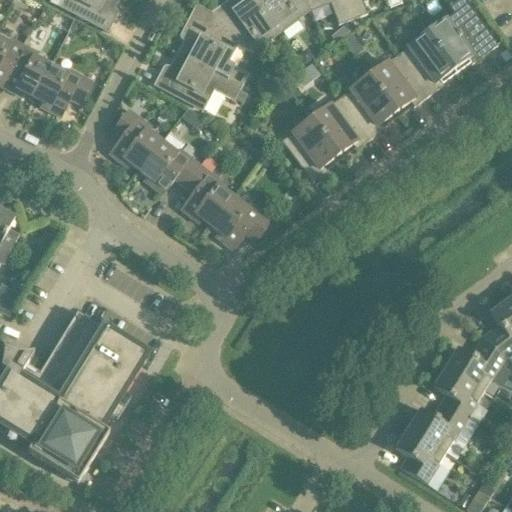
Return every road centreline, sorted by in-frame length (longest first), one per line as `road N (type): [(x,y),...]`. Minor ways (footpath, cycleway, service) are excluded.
road 1 (residential): [(511,89),(229,298)]
road 2 (residential): [(354,472),(465,303),(511,270)]
road 3 (residential): [(229,298),(111,220),(71,174)]
road 4 (residential): [(71,174),(162,0)]
road 5 (residential): [(198,374),(111,511)]
road 6 (residential): [(334,459),(198,374)]
